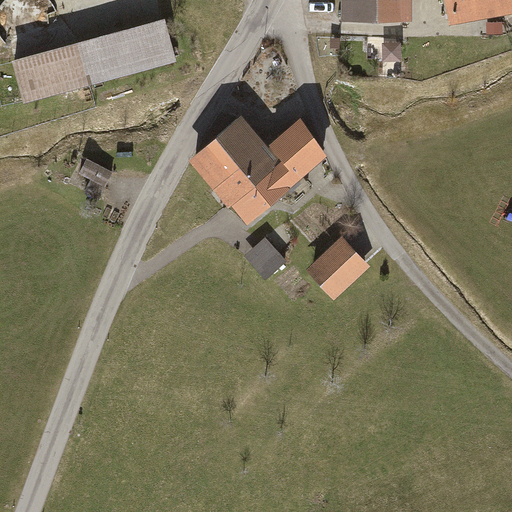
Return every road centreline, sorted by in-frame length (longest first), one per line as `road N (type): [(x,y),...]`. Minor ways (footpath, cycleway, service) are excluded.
road 1 (tertiary): [(267,0),(146,207),(27,511)]
road 2 (track): [(276,0),(354,194),(414,275),(511,370)]
